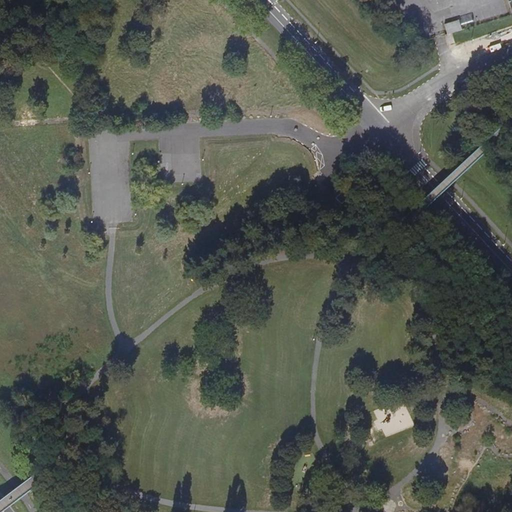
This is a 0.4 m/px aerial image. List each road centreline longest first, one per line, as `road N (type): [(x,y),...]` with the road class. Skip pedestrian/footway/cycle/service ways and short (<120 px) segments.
road 1 (track): [(0,505),(64,455),(61,408),(120,347),(248,265),(298,255),(367,257),(481,140),(511,123)]
road 2 (track): [(348,511),(309,422),(314,342),(335,283),(367,257)]
road 3 (residential): [(511,270),(384,131)]
road 4 (track): [(64,455),(121,492),(233,511)]
road 5 (residential): [(384,131),(263,0)]
road 6 (residential): [(384,131),(451,78),(511,54)]
